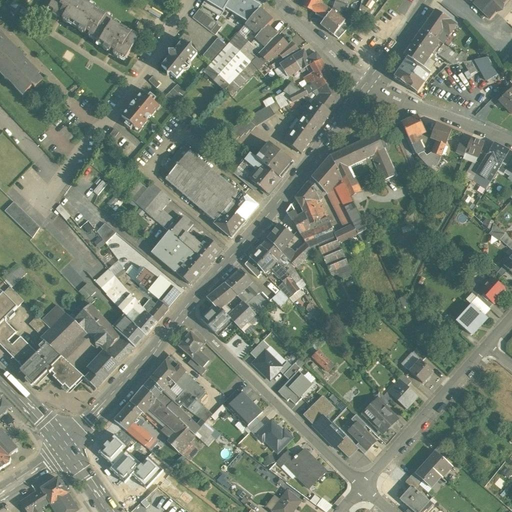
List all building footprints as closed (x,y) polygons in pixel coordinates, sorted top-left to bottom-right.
[(94,9),(80,0),(53,0),(48,9),(54,12),(52,14),(68,24),(70,22),(80,28),(78,30),(94,40),(96,38),(100,41),(99,43),(104,46),(103,49),(119,58),(120,56),(126,59),(138,39),(131,35),(131,34),(120,27),(119,28),(112,23),(113,21),(106,17),(107,15),(95,8),(94,9)] [(231,0),(205,0),(201,6),(220,18),(225,10),(231,0)] [(247,24),(260,9),(261,9),(262,7),(250,0),(231,0),(225,10),(247,24)] [(328,10),(317,5),(319,0),(307,0),(304,8),(324,18),(328,10)] [(468,0),(475,5),(491,20),(509,0),(468,0)] [(260,9),(247,24),(253,29),(252,30),(258,36),(259,37),(268,27),(273,21),(260,9)] [(222,28),(199,10),(192,19),(214,36),(218,32),(220,29),(222,28)] [(435,11),(422,31),(444,46),(444,45),(457,26),(435,11)] [(345,23),(332,12),(327,19),(321,26),(334,36),(345,23)] [(253,29),(247,24),(238,34),(244,40),(252,30),(253,29)] [(278,36),(268,27),(259,37),(258,36),(256,39),(266,48),(278,36)] [(422,31),(414,41),(432,54),(435,56),(437,54),(447,62),(455,54),(444,45),(444,46),(422,31)] [(3,38),(0,35),(0,73),(5,78),(7,76),(10,79),(8,80),(17,90),(19,89),(25,95),(32,88),(35,90),(42,83),(37,77),(38,76),(30,67),(28,68),(26,65),(27,63),(23,59),(24,58),(11,45),(10,45),(6,41),(4,43),(1,40),(3,38)] [(275,40),(251,63),(258,71),(267,62),(278,56),(288,46),(278,36),(275,40)] [(217,39),(203,57),(211,64),(226,46),(217,39)] [(432,54),(414,41),(404,56),(408,59),(416,63),(422,69),(432,54)] [(288,46),(278,56),(283,59),(298,50),(291,43),(288,46)] [(184,72),(181,70),(189,61),(191,63),(197,54),(192,50),(192,46),(188,46),(184,44),(180,44),(174,52),(171,52),(170,54),(170,57),(163,65),(164,69),(167,71),(168,76),(172,75),(177,79),(184,72)] [(305,51),(293,58),(301,70),(302,71),(311,66),(312,66),(321,61),(316,54),(307,59),(305,51)] [(455,54),(447,62),(451,65),(463,63),(467,62),(455,54)] [(293,58),(281,65),(289,77),(301,70),(293,58)] [(493,58),(486,59),(493,71),(498,68),(493,58)] [(486,59),(480,60),(486,71),(487,72),(492,70),(486,59)] [(480,60),(475,61),(480,70),(481,72),(482,73),(486,71),(480,60)] [(475,61),(469,62),(476,75),(481,72),(480,70),(475,61)] [(407,62),(395,79),(418,95),(431,75),(422,69),(416,63),(412,67),(407,62)] [(469,62),(463,63),(470,76),(475,73),(469,62)] [(325,68),(312,74),(320,89),(333,83),(325,68)] [(320,89),(312,74),(305,78),(309,85),(314,83),(318,91),(320,89)] [(318,91),(313,93),(317,97),(285,142),(302,155),(332,114),(331,112),(339,99),(339,93),(333,83),(320,89),(318,91)] [(166,96),(173,104),(186,92),(178,85),(166,96)] [(305,89),(290,97),(293,103),(309,95),(305,89)] [(511,89),(499,102),(511,115),(511,89)] [(142,92),(134,102),(130,107),(130,108),(122,117),(127,122),(125,125),(131,130),(133,127),(136,130),(139,127),(141,129),(148,121),(147,120),(149,117),(151,118),(157,109),(155,107),(157,105),(154,102),(157,99),(151,94),(148,97),(142,92)] [(290,97),(285,93),(275,98),(282,109),(293,103),(290,97)] [(270,106),(247,120),(256,127),(275,115),(270,106)] [(417,117),(401,124),(409,141),(415,138),(425,132),(417,117)] [(247,120),(226,133),(236,142),(240,137),(241,139),(245,134),(247,135),(251,131),(252,132),(256,127),(247,120)] [(452,131),(436,125),(431,139),(437,142),(432,154),(438,156),(441,158),(452,131)] [(110,136),(114,139),(119,132),(115,129),(110,136)] [(377,136),(331,157),(338,171),(348,166),(374,154),(384,150),(377,136)] [(415,138),(409,141),(416,154),(418,156),(421,154),(424,153),(419,143),(418,144),(415,138)] [(483,144),(470,139),(468,146),(465,153),(478,158),(483,144)] [(468,146),(459,142),(455,153),(463,157),(465,153),(468,146)] [(283,155),(270,144),(257,159),(281,180),(295,164),(283,154),(283,155)] [(508,152),(494,145),(487,158),(493,161),(502,165),(505,161),(504,160),(508,152)] [(384,150),(374,154),(377,162),(385,181),(396,175),(384,150)] [(240,194),(190,152),(185,158),(179,153),(165,169),(171,174),(166,180),(216,222),(240,194)] [(257,159),(251,154),(246,160),(258,171),(251,179),(250,180),(258,186),(268,195),(281,180),(257,159)] [(374,154),(348,166),(352,174),(377,162),(374,154)] [(331,157),(308,184),(317,193),(320,201),(339,179),(341,177),(338,171),(331,157)] [(493,161),(487,158),(480,170),(486,174),(486,173),(493,161)] [(258,171),(246,160),(234,174),(244,182),(248,177),(251,179),(258,171)] [(348,166),(338,171),(341,177),(355,205),(364,200),(361,193),(352,174),(348,166)] [(486,174),(480,170),(477,174),(491,183),(495,177),(486,173),(486,174)] [(251,179),(248,177),(244,182),(253,190),(258,186),(250,180),(251,179)] [(342,185),(336,189),(354,226),(358,234),(359,234),(363,242),(370,238),(355,205),(341,177),(339,179),(342,185)] [(94,191),(98,195),(107,185),(103,182),(94,191)] [(140,183),(127,197),(135,203),(147,190),(140,183)] [(126,189),(119,184),(116,187),(123,193),(126,189)] [(171,200),(153,184),(147,190),(135,203),(154,219),(162,210),(171,200)] [(317,193),(308,184),(297,198),(300,203),(306,214),(307,218),(325,211),(320,201),(317,193)] [(216,222),(215,224),(232,238),(259,206),(243,192),(240,194),(216,222)] [(114,194),(107,206),(117,211),(124,200),(114,194)] [(41,227),(15,202),(5,211),(33,239),(41,227)] [(299,218),(293,205),(288,212),(293,221),(299,218)] [(173,220),(162,210),(154,219),(169,232),(170,233),(180,222),(175,218),(173,220)] [(325,211),(307,218),(311,227),(319,247),(321,250),(332,276),(333,276),(337,274),(340,280),(353,274),(342,248),(341,249),(339,244),(335,235),(333,229),(325,211)] [(307,218),(306,214),(299,218),(305,230),(311,227),(307,218)] [(194,240),(186,234),(193,225),(183,217),(180,222),(170,233),(188,247),(194,240)] [(299,218),(293,221),(300,233),(305,230),(299,218)] [(105,223),(97,232),(106,243),(116,233),(105,223)] [(279,225),(268,239),(281,252),(284,248),(293,236),(279,225)] [(339,233),(335,235),(339,244),(358,234),(354,226),(339,233)] [(305,230),(300,233),(307,244),(311,251),(319,247),(311,227),(305,230)] [(169,232),(152,253),(190,283),(201,270),(203,271),(209,265),(188,247),(170,233),(169,232)] [(511,240),(506,235),(501,241),(511,251),(511,240)] [(206,238),(199,247),(194,243),(195,242),(194,240),(188,247),(209,265),(222,250),(206,238)] [(281,252),(268,239),(261,247),(277,262),(284,255),(281,252)] [(311,251),(307,244),(301,250),(307,257),(312,252),(311,251)] [(283,268),(280,265),(277,262),(261,247),(250,259),(263,272),(265,274),(272,268),(274,271),(274,274),(279,279),(281,279),(286,286),(287,285),(292,280),(283,268)] [(291,250),(284,248),(281,252),(284,255),(290,262),(291,262),(296,255),(291,250)] [(307,257),(301,250),(296,255),(291,262),(296,267),(307,257)] [(263,272),(250,259),(245,265),(257,278),(261,274),(263,272)] [(290,262),(283,268),(287,274),(292,270),(296,267),(291,262),(290,262)] [(21,268),(13,275),(10,271),(2,279),(11,288),(12,289),(27,274),(21,268)] [(272,268),(265,274),(269,278),(274,274),(274,271),(272,268)] [(154,276),(144,269),(136,280),(142,284),(141,286),(145,290),(154,276)] [(252,283),(240,270),(225,283),(234,292),(242,301),(244,298),(240,294),(248,287),(252,283)] [(292,270),(287,274),(292,280),(294,282),(298,278),(292,270)] [(114,276),(110,271),(105,274),(118,288),(122,284),(114,276)] [(130,286),(118,272),(114,276),(122,284),(127,290),(130,286)] [(180,295),(161,279),(160,281),(154,276),(145,290),(153,296),(156,299),(169,309),(180,295)] [(493,279),(480,293),(481,293),(494,305),(499,299),(497,297),(504,290),(493,279)] [(294,282),(292,280),(287,285),(294,295),(300,290),(294,282)] [(234,292),(225,283),(207,298),(214,306),(219,312),(222,309),(221,308),(226,305),(228,303),(226,301),(225,299),(227,297),(234,292)] [(252,283),(248,287),(256,295),(260,291),(252,283)] [(96,293),(87,284),(79,293),(86,301),(87,301),(91,297),(96,293)] [(122,284),(118,288),(124,295),(126,293),(128,291),(127,290),(122,284)] [(143,293),(133,284),(130,286),(127,290),(128,291),(132,296),(135,300),(139,296),(143,293)] [(480,293),(471,284),(467,288),(477,298),(481,293),(480,293)] [(12,289),(11,288),(4,294),(18,308),(24,302),(12,289)] [(288,299),(280,290),(276,295),(284,303),(288,299)] [(272,303),(260,291),(256,295),(245,304),(255,314),(257,316),(272,303)] [(494,305),(481,293),(477,298),(481,302),(490,309),(494,305)] [(18,308),(4,294),(0,298),(0,325),(5,321),(18,308)] [(284,303),(276,295),(272,299),(280,307),(284,303)] [(147,304),(139,296),(135,300),(140,305),(143,308),(147,304)] [(91,297),(87,301),(91,305),(91,306),(96,302),(91,297)] [(154,301),(151,299),(147,304),(143,308),(146,311),(157,323),(166,311),(154,301)] [(169,309),(156,299),(154,301),(166,311),(169,309)] [(140,317),(127,303),(122,300),(117,305),(126,314),(125,314),(135,324),(140,317)] [(288,300),(280,308),(284,312),(292,304),(288,300)] [(86,301),(72,315),(77,319),(91,305),(87,301),(86,301)] [(232,312),(228,316),(230,318),(233,321),(241,328),(255,314),(245,304),(243,302),(232,312)] [(490,309),(481,302),(475,309),(484,317),(490,310),(490,309)] [(58,305),(42,321),(51,330),(67,315),(58,305)] [(91,305),(77,319),(87,329),(105,348),(110,348),(121,337),(112,328),(91,306),(91,305)] [(232,312),(226,305),(221,308),(222,309),(228,316),(232,312)] [(228,316),(222,309),(219,312),(214,306),(202,320),(216,334),(230,318),(228,316)] [(473,307),(458,323),(471,335),(486,319),(484,317),(475,309),(473,307)] [(140,317),(135,324),(146,335),(157,323),(146,311),(140,317)] [(135,324),(125,314),(112,328),(121,337),(124,340),(125,340),(135,349),(146,335),(135,324)] [(43,338),(42,339),(47,344),(60,355),(87,329),(77,319),(74,321),(67,315),(51,330),(43,338)] [(42,321),(38,316),(30,324),(43,338),(51,330),(42,321)] [(230,318),(216,334),(219,337),(233,321),(230,318)] [(5,321),(0,325),(0,342),(8,350),(13,346),(8,341),(17,333),(5,321)] [(204,345),(191,334),(179,347),(192,359),(203,368),(209,362),(198,352),(204,345)] [(13,346),(8,350),(26,368),(21,372),(34,385),(47,372),(53,377),(57,373),(51,368),(62,357),(60,355),(47,344),(38,354),(21,337),(13,346)] [(110,348),(105,353),(119,366),(135,349),(125,340),(124,340),(121,337),(110,348)] [(250,355),(257,361),(269,348),(262,342),(250,355)] [(426,358),(416,349),(411,354),(420,361),(422,363),(426,358)] [(319,351),(314,356),(329,372),(334,366),(319,351)] [(119,366),(105,353),(89,371),(95,376),(89,382),(97,389),(119,366)] [(253,365),(270,381),(279,372),(282,369),(265,353),(257,361),(253,365)] [(420,361),(411,354),(401,365),(409,373),(420,361)] [(83,377),(62,357),(51,368),(57,373),(53,377),(69,392),(83,377)] [(203,368),(192,359),(188,363),(203,376),(207,371),(203,368)] [(179,367),(174,361),(170,366),(175,370),(179,367)] [(420,361),(409,373),(422,384),(432,372),(422,363),(420,361)] [(170,366),(166,362),(165,363),(162,363),(160,364),(159,367),(160,369),(151,379),(163,391),(167,387),(172,381),(176,385),(179,382),(186,374),(187,373),(180,366),(179,367),(175,370),(170,366)] [(279,372),(283,375),(291,367),(287,363),(282,369),(279,372)] [(294,364),(283,375),(289,381),(298,371),(300,369),(294,364)] [(289,381),(278,393),(287,402),(289,399),(295,405),(302,399),(299,396),(310,385),(302,377),(303,376),(298,371),(289,381)] [(186,374),(179,382),(187,389),(179,397),(175,402),(175,403),(180,407),(183,404),(188,408),(196,400),(197,401),(198,399),(199,400),(206,392),(186,374)] [(411,382),(402,374),(398,379),(401,382),(401,381),(407,387),(411,382)] [(178,409),(161,394),(163,391),(151,379),(144,388),(173,414),(178,409)] [(407,387),(401,381),(401,382),(390,394),(406,409),(418,396),(407,387)] [(179,397),(167,387),(163,391),(175,402),(179,397)] [(173,414),(144,388),(130,403),(140,411),(144,405),(168,426),(176,416),(173,414)] [(262,412),(242,393),(232,402),(229,404),(230,405),(225,409),(245,429),(255,419),(262,412)] [(388,403),(379,393),(374,398),(377,401),(377,400),(384,407),(388,403)] [(324,419),(335,409),(322,397),(303,416),(313,427),(323,417),(324,419)] [(384,407),(377,400),(377,401),(366,411),(373,418),(369,421),(382,433),(396,419),(384,407)] [(0,405),(0,417),(9,409),(2,403),(0,405)] [(140,411),(130,403),(115,421),(125,429),(128,431),(144,445),(151,438),(136,425),(139,420),(138,419),(142,413),(140,411)] [(204,406),(196,415),(202,420),(206,423),(213,415),(204,406)] [(192,420),(178,408),(178,409),(173,414),(176,416),(187,426),(192,420)] [(366,425),(356,415),(351,420),(354,424),(355,423),(361,430),(366,425)] [(187,426),(176,416),(168,426),(163,433),(168,437),(169,440),(169,441),(168,443),(179,453),(195,435),(186,426),(187,426)] [(324,419),(323,417),(313,427),(334,449),(336,447),(342,441),(337,437),(332,433),(333,432),(328,427),(330,425),(324,419)] [(255,419),(245,429),(250,433),(260,423),(255,419)] [(198,425),(192,420),(187,426),(186,426),(195,435),(201,428),(198,425)] [(206,423),(202,420),(198,425),(201,428),(206,423)] [(265,428),(259,434),(259,435),(272,448),(274,446),(280,452),(293,439),(284,431),(282,433),(271,422),(265,428)] [(201,428),(195,435),(205,443),(216,430),(206,423),(201,428)] [(265,428),(260,423),(250,433),(256,438),(259,435),(259,434),(265,428)] [(354,424),(348,430),(359,442),(368,451),(375,444),(361,430),(355,423),(354,424)] [(151,438),(144,445),(150,450),(163,433),(158,429),(151,438)] [(0,430),(0,448),(8,457),(9,456),(17,450),(3,434),(0,430)] [(114,465),(127,451),(131,447),(114,432),(98,451),(114,465)] [(358,450),(346,437),(342,441),(336,447),(349,459),(358,450)] [(368,451),(359,442),(355,446),(364,455),(368,451)] [(447,455),(438,447),(434,452),(436,453),(443,459),(447,455)] [(8,457),(0,448),(0,469),(10,464),(11,459),(9,456),(8,457)] [(131,476),(142,464),(127,451),(114,465),(111,469),(125,482),(131,476)] [(304,451),(295,460),(292,457),(284,465),(310,490),(326,473),(304,451)] [(287,452),(277,463),(281,468),(284,465),(292,457),(287,452)] [(443,459),(436,453),(426,464),(440,477),(442,479),(452,467),(443,459)] [(145,489),(163,469),(148,456),(142,464),(131,476),(145,489)] [(440,477),(426,464),(416,476),(423,482),(430,488),(440,477)] [(423,482),(416,476),(414,474),(410,479),(419,487),(423,482)] [(58,479),(42,490),(50,503),(51,504),(50,504),(51,505),(67,494),(58,479)] [(419,487),(410,479),(406,483),(412,488),(416,492),(420,487),(419,487)] [(416,492),(412,488),(401,501),(409,508),(413,511),(420,511),(422,511),(429,503),(416,492)] [(42,490),(21,503),(26,511),(42,511),(43,511),(42,509),(50,503),(42,490)] [(294,511),(301,502),(287,492),(281,501),(275,497),(266,508),(271,511),(294,511)] [(67,494),(51,505),(55,511),(76,511),(78,511),(67,494)] [(324,511),(327,511),(332,506),(316,494),(310,501),(324,511)] [(150,506),(144,500),(141,503),(146,509),(150,506)]
